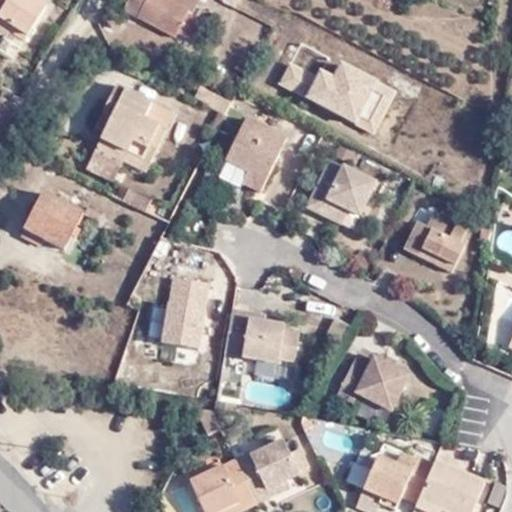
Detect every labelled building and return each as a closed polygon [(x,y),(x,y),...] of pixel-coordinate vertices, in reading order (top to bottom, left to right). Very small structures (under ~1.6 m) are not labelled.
[(0,0),(0,25),(7,31),(23,42),(46,12),(30,0),(0,0)] [(187,14),(161,0),(134,0),(127,11),(172,38),(187,14)] [(191,0),(161,0),(187,14),(195,2),(191,0)] [(279,86),(379,132),(400,87),(328,54),(318,74),(290,61),(279,86)] [(227,100),(194,84),(190,96),(221,112),(227,100)] [(145,118),(153,104),(117,86),(95,128),(104,133),(98,146),(125,161),(126,157),(148,168),(166,131),(145,118)] [(0,131),(14,113),(0,103),(0,131)] [(175,115),(153,104),(145,118),(166,131),(175,115)] [(281,137),(240,116),(220,157),(241,168),(237,181),(253,189),(281,137)] [(125,161),(98,146),(95,152),(121,166),(125,161)] [(121,166),(95,152),(88,165),(115,179),(121,166)] [(332,202),(352,215),(369,182),(326,161),(303,204),(325,215),(332,202)] [(80,211),(42,189),(22,222),(62,243),(80,211)] [(347,226),(352,215),(332,202),(325,215),(347,226)] [(398,249),(412,257),(417,249),(435,257),(429,267),(446,276),(460,250),(453,244),(462,232),(430,215),(421,229),(413,223),(398,249)] [(417,249),(412,257),(429,267),(435,257),(417,249)] [(223,312),(215,358),(271,368),(272,363),(277,332),(278,328),(258,326),(245,324),(246,315),(223,312)] [(259,317),(246,315),(245,324),(258,326),(259,317)] [(277,332),(272,363),(287,367),(293,335),(277,332)] [(511,357),(511,349),(504,346),(502,353),(511,357)] [(373,363),(385,370),(388,364),(377,357),(373,363)] [(404,380),(385,370),(373,363),(367,360),(364,365),(348,358),(329,395),(344,404),(350,393),(384,413),(404,380)] [(220,436),(212,417),(201,416),(200,418),(199,420),(199,421),(208,442),(220,436)] [(232,464),(251,509),(266,503),(261,494),(277,487),(294,480),(278,448),(250,461),(247,457),(232,464)] [(387,511),(392,511),(397,501),(401,494),(415,501),(429,469),(411,460),(409,464),(396,459),(390,469),(374,462),(359,492),(376,500),(372,506),(387,511)] [(234,511),(244,511),(251,509),(232,464),(189,483),(200,511),(220,511),(232,507),(234,511)] [(414,503),(435,511),(468,511),(479,489),(430,466),(429,469),(415,501),(414,503)] [(261,494),(266,503),(281,497),(277,487),(261,494)] [(397,501),(412,509),(414,503),(415,501),(401,494),(397,501)] [(412,509),(410,511),(435,511),(414,503),(412,509)]
